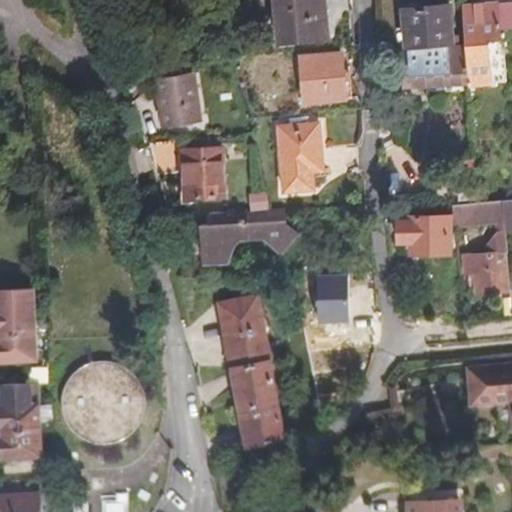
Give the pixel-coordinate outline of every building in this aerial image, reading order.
[(275,46),(324,39),(318,0),(276,0),(269,1),(275,46)] [(471,7),(458,8),(462,48),(465,86),(466,92),(504,88),(502,59),(497,59),(495,45),(498,44),(494,6),(485,7),(471,7)] [(421,11),(401,13),(403,52),(420,51),(448,48),(445,10),(421,11)] [(448,48),(420,51),(421,68),(401,70),(402,78),(402,89),(465,86),(462,48),(448,48)] [(334,56),(293,61),(298,106),(345,100),(343,77),(337,78),(334,56)] [(186,65),(151,69),(153,81),(187,77),(186,65)] [(187,77),(153,81),(155,102),(157,127),(192,124),(187,77)] [(313,127),(274,129),(278,193),(305,192),(304,181),(317,180),(313,127)] [(177,144),(144,147),(153,179),(180,177),(178,155),(177,144)] [(215,152),(178,155),(180,177),(181,204),(218,201),(215,152)] [(470,163),(450,164),(452,180),(452,187),(441,188),(442,207),(448,206),(474,205),(470,163)] [(474,205),(448,206),(449,219),(462,218),(462,224),(500,223),(499,206),(498,203),(474,205)] [(511,204),(499,206),(500,223),(501,232),(511,230),(511,204)] [(238,242),(261,242),(279,258),(296,239),(283,228),(283,214),(207,214),(206,225),(199,225),(199,243),(199,265),(222,264),(230,250),(238,242)] [(446,218),(404,221),(404,225),(398,226),(400,247),(410,246),(411,257),(430,256),(448,255),(446,218)] [(499,256),(458,260),(459,276),(470,275),(472,296),(483,295),(495,294),(497,319),(508,318),(508,317),(506,293),(502,293),(499,256)] [(28,293),(0,294),(0,339),(29,338),(28,293)] [(235,414),(272,407),(252,307),(215,315),(225,363),(235,414)] [(29,338),(0,339),(0,366),(31,365),(29,338)] [(77,368),(65,379),(57,392),(55,404),(58,419),(65,433),(77,443),(93,448),(109,447),(124,440),(135,430),(141,414),(142,399),(137,385),(126,372),(109,364),(97,362),(77,368)] [(511,368),(468,371),(470,386),(471,402),(511,399),(511,368)] [(39,373),(21,374),(21,386),(39,386),(39,373)] [(33,388),(0,388),(0,434),(35,434),(34,407),(33,388)] [(41,407),(34,407),(35,434),(42,434),(41,407)] [(280,447),(272,407),(235,414),(243,454),(280,447)] [(35,434),(0,434),(0,451),(0,460),(35,459),(35,434)] [(511,444),(481,446),(482,458),(511,456),(511,444)] [(82,511),(81,491),(67,492),(67,511),(82,511)] [(409,504),(409,511),(460,511),(459,498),(425,501),(425,503),(409,504)] [(36,511),(36,500),(0,501),(0,511),(36,511)]
